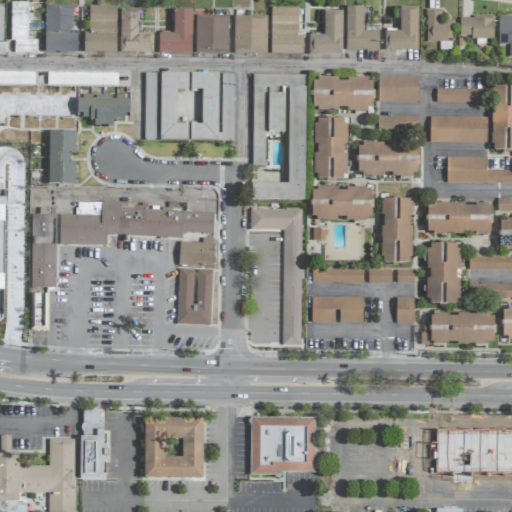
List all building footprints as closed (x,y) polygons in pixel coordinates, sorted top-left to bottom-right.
[(37,53),(37,40),(28,40),(28,3),(11,3),(11,53),(37,53)] [(72,5),(44,6),(45,53),(77,52),(77,33),(72,34),(72,5)] [(116,33),(116,6),(89,6),(89,33),(116,33)] [(363,7),(346,7),(346,51),(378,51),(379,32),(363,31),(363,7)] [(298,8),(271,8),(271,35),(298,35),(298,8)] [(418,8),(400,8),(400,32),(384,32),(384,51),(417,51),(418,8)] [(119,53),(152,54),(153,34),(138,34),(138,10),(120,9),(119,53)] [(192,10),(174,10),(173,34),(158,34),(158,53),(191,54),(192,10)] [(425,43),(440,43),(439,50),(452,51),(453,20),(441,20),(441,10),(426,10),(425,43)] [(342,11),(323,12),(324,35),(308,36),(309,55),(342,54),(342,11)] [(228,17),(195,16),(195,53),(228,54),(228,17)] [(494,17),(460,16),(459,38),(493,39),(494,17)] [(498,45),(509,46),(508,57),(511,57),(511,22),(511,17),(498,16),(498,45)] [(266,17),(234,17),(233,54),(266,55),(266,17)] [(115,53),(116,35),(83,34),(83,52),(115,53)] [(270,55),(302,55),(303,37),(271,36),(270,55)] [(144,140),(218,141),(218,73),(190,73),(190,90),(201,90),(201,125),(176,125),(176,90),(188,90),(188,74),(158,74),(144,73),(144,140)] [(233,142),(234,74),(222,74),(221,142),(233,142)] [(305,87),(293,87),(293,75),(252,75),(252,88),(288,88),(287,184),(252,184),(252,200),(304,201),(305,87)] [(418,77),(378,76),(378,102),(417,102),(418,77)] [(372,80),(337,79),(312,78),(312,110),(336,111),(336,108),(348,108),(348,111),(372,112),(372,80)] [(509,151),(511,151),(511,87),(493,87),(491,150),(503,151),(503,130),(509,130),(509,151)] [(486,90),(435,89),(435,103),(486,103),(486,90)] [(284,133),(285,94),(268,94),(267,132),(284,133)] [(77,99),(77,117),(94,117),(94,126),(112,126),(112,117),(129,117),(129,96),(103,96),(103,99),(77,99)] [(74,99),(0,98),(0,124),(5,125),(5,118),(16,118),(16,112),(26,112),(26,119),(74,119),(74,99)] [(417,117),(378,117),(378,130),(417,131),(417,117)] [(429,143),(486,144),(486,118),(429,117),(429,143)] [(313,179),(330,179),(345,179),(346,119),(314,119),(313,179)] [(251,166),(263,167),(265,121),(252,121),(251,166)] [(75,132),(45,132),(45,153),(49,153),(48,164),(45,164),(45,184),(74,185),(74,154),(75,154),(75,132)] [(357,175),(392,175),(392,176),(417,176),(417,144),(357,144),(357,175)] [(511,170),(486,170),(486,158),(446,157),(446,183),(511,184),(511,170)] [(312,220),(371,220),(371,189),(337,189),(337,188),(311,188),(311,204),(312,204),(312,220)] [(24,202),(24,231),(3,231),(3,291),(0,291),(0,196),(5,196),(5,202),(24,202)] [(511,211),(511,198),(497,198),(497,212),(511,211)] [(411,264),(411,200),(381,200),(381,264),(411,264)] [(59,245),(106,246),(106,236),(181,238),(181,233),(212,234),(213,212),(147,210),(147,204),(76,202),(76,216),(60,215),(59,245)] [(426,204),(427,234),(490,234),(490,204),(426,204)] [(29,288),(54,288),(56,209),(38,208),(38,215),(31,215),(29,288)] [(301,210),(250,209),(249,231),(282,231),(281,346),(299,346),(301,210)] [(511,249),(511,219),(499,219),(499,232),(511,232),(511,237),(500,237),(499,250),(511,249)] [(213,239),(202,239),(202,243),(179,243),(178,267),(212,268),(213,239)] [(426,304),(458,304),(458,269),(459,269),(459,244),(428,244),(427,279),(426,304)] [(511,257),(468,257),(468,270),(511,270),(511,257)] [(363,270),(311,269),(311,282),(362,284),(363,270)] [(211,271),(178,270),(176,325),(210,326),(211,271)] [(391,284),(391,271),(367,270),(367,284),(391,284)] [(414,271),(395,270),(395,283),(413,283),(414,271)] [(511,285),(468,285),(468,297),(511,297),(511,285)] [(30,330),(45,330),(47,294),(31,294),(30,330)] [(362,324),(362,298),(311,297),(310,323),(334,323),(334,311),(339,311),(338,323),(362,324)] [(414,299),(395,298),(395,324),(413,324),(414,299)] [(511,308),(502,308),(502,341),(511,341),(511,308)] [(420,344),(494,345),(494,315),(430,314),(430,327),(420,327),(420,344)] [(79,479),(103,479),(103,410),(81,410),(81,461),(79,461),(79,479)] [(203,419),(144,418),(143,478),(202,479),(203,419)] [(314,418),(250,418),(249,473),(314,474),(314,418)] [(511,431),(436,431),(435,474),(511,475),(511,431)] [(10,452),(9,436),(0,436),(0,446),(0,452),(10,452)] [(74,511),(75,439),(48,439),(48,466),(20,466),(20,493),(48,493),(47,511),(74,511)] [(0,501),(18,502),(18,454),(0,454),(0,501)]
